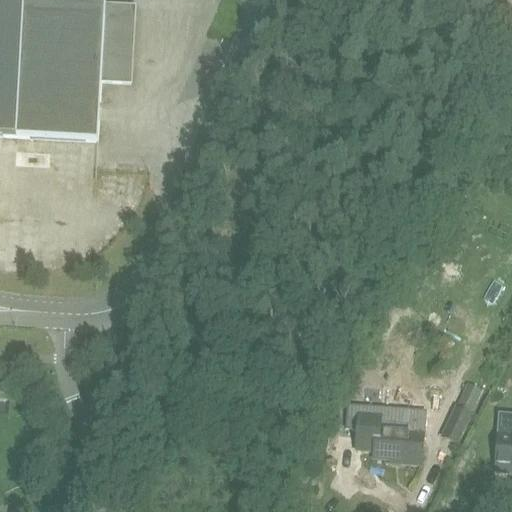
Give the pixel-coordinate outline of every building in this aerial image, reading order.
[(106,3),(41,0),(0,0),(0,139),(98,145),(101,84),(130,86),(134,19),(133,19),(133,17),(128,10),(125,10),(125,9),(105,8),(106,3)] [(397,310),(393,318),(404,323),(408,314),(397,310)] [(407,330),(391,323),(378,356),(394,362),(407,330)] [(456,410),(442,440),(450,444),(457,447),(471,419),(482,395),(475,391),(467,387),(456,410)] [(359,409),(356,452),(372,452),(374,461),(401,460),(401,466),(423,467),(427,414),(359,409)] [(511,419),(501,418),(501,417),(500,416),(496,474),(511,475),(511,471),(511,419)]
